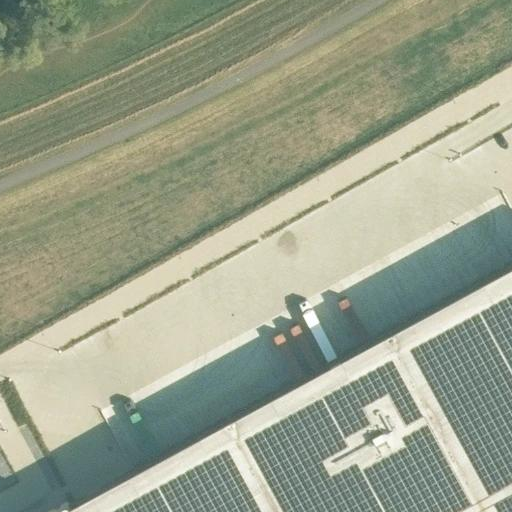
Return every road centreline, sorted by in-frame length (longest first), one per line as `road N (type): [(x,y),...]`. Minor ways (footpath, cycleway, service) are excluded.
road 1 (unclassified): [(472,102),(0,369)]
road 2 (unclassified): [(0,185),(205,95),(378,0)]
